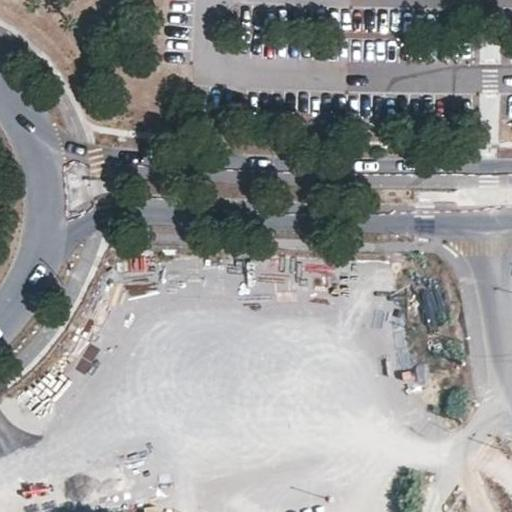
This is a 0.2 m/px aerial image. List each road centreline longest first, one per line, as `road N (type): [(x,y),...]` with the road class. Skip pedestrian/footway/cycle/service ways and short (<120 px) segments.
road 1 (tertiary): [(511,316),(297,441),(253,456),(205,456),(137,438),(78,392),(25,290)]
road 2 (secondary): [(44,247),(93,215),(122,207),(511,218)]
road 3 (secondary): [(511,172),(123,163),(37,141)]
road 4 (tertiary): [(0,409),(46,426),(141,495),(185,511)]
